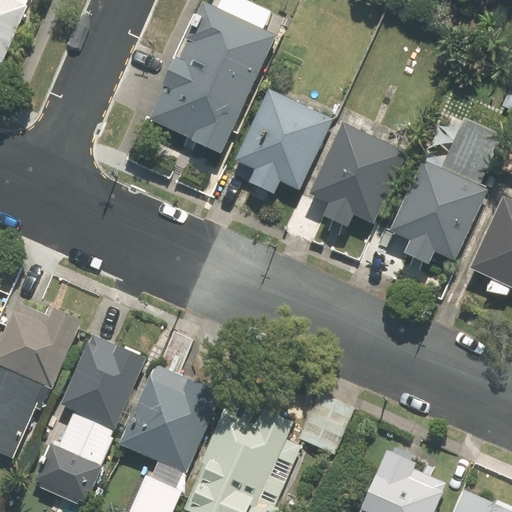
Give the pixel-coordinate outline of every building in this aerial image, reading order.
[(5,0),(0,0),(0,74),(26,11),(5,2),(5,0)] [(187,150),(221,165),(276,39),(202,7),(150,127),(190,144),(187,150)] [(248,191),(272,201),(278,186),(300,196),(332,122),(316,116),(319,109),(299,100),(296,107),(265,93),(233,166),(254,176),(248,191)] [(375,122),(347,110),(308,199),(329,208),(321,227),(347,238),(355,219),(376,228),(409,153),(370,135),(375,122)] [(401,259),(432,270),(438,254),(456,262),(504,140),(440,115),(392,237),(408,243),(401,259)] [(509,290),(511,290),(511,201),(500,197),(470,275),(490,283),(485,296),(503,303),(509,290)] [(48,321),(13,307),(0,338),(0,456),(13,462),(34,409),(44,413),(78,326),(51,315),(48,321)] [(146,363),(92,340),(61,411),(71,415),(40,489),(83,508),(146,363)] [(173,511),(223,395),(153,366),(118,451),(155,466),(148,482),(140,478),(125,511),(173,511)] [(256,427),(222,413),(199,467),(203,469),(184,511),(280,511),(278,511),(303,450),(286,444),(294,426),(262,412),(256,427)] [(415,463),(388,451),(360,511),(436,511),(447,488),(411,472),(415,463)] [(504,511),(461,494),(452,511),(504,511)]
